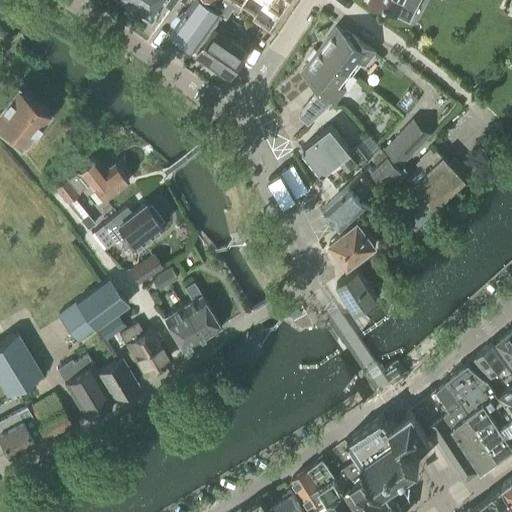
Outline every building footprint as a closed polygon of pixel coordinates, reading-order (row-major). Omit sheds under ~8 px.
[(164,4),(171,8),(176,0),(120,0),(152,22),(164,4)] [(192,0),(169,34),(201,56),(199,60),(212,69),(215,65),(229,75),(247,50),(229,38),(233,33),(218,23),(222,17),(201,0),(192,0)] [(230,0),(253,15),(250,19),(269,32),(290,1),(288,0),(230,0)] [(369,0),(369,1),(398,16),(405,0),(369,0)] [(341,66),(350,72),(360,60),(366,65),(376,53),(353,36),(351,39),(337,28),(320,50),(341,66)] [(341,66),(320,50),(302,72),(322,88),(299,117),(308,125),(334,102),(336,103),(345,91),(339,86),(350,72),(341,66)] [(0,124),(23,143),(47,113),(17,88),(0,109),(0,124)] [(431,135),(414,118),(384,148),(401,165),(431,135)] [(331,124),(304,145),(304,150),(313,161),(320,169),(324,170),(335,183),(367,156),(357,144),(351,149),(331,124)] [(421,164),(410,175),(436,202),(464,176),(438,148),(434,151),(431,148),(417,160),(421,164)] [(102,168),(91,155),(83,161),(52,185),(64,201),(77,190),(76,189),(84,183),(83,181),(87,177),(102,198),(126,179),(112,161),(102,168)] [(384,185),(401,169),(393,161),(387,155),(381,161),(371,171),(384,185)] [(349,184),(348,183),(323,206),(324,208),(324,212),(328,216),(332,216),(339,223),(373,191),(377,187),(362,171),(349,184)] [(401,187),(390,197),(400,207),(410,196),(401,187)] [(420,191),(399,212),(417,229),(437,209),(420,191)] [(125,202),(100,222),(90,230),(103,246),(112,239),(112,240),(119,235),(115,229),(118,226),(131,243),(160,221),(158,218),(159,215),(152,207),(149,207),(144,200),(131,210),(125,202)] [(374,240),(356,218),(356,217),(329,239),(332,243),(328,246),(336,256),(339,253),(346,262),(374,240)] [(152,252),(128,267),(136,280),(160,264),(152,252)] [(159,270),(167,282),(175,276),(168,265),(159,270)] [(335,282),(354,308),(375,293),(356,267),(335,282)] [(167,282),(159,270),(150,276),(158,287),(167,282)] [(76,338),(125,300),(126,300),(106,274),(57,311),(76,338)] [(204,320),(210,329),(219,324),(192,279),(183,285),(190,297),(179,303),(188,318),(193,315),(198,324),(204,320)] [(188,318),(179,303),(170,309),(161,314),(181,347),(210,329),(204,320),(198,324),(193,315),(188,318)] [(125,322),(117,311),(96,327),(104,338),(125,322)] [(169,357),(150,327),(141,332),(136,322),(121,331),(145,371),(169,357)] [(511,325),(496,339),(509,358),(506,360),(511,368),(511,325)] [(0,382),(5,391),(40,370),(16,329),(0,337),(0,382)] [(511,368),(506,360),(492,339),(474,353),(488,370),(500,389),(509,402),(511,405),(511,368)] [(128,350),(96,369),(111,396),(133,382),(120,361),(131,355),(128,350)] [(446,376),(497,452),(511,441),(511,438),(489,405),(497,400),(502,397),(491,381),(490,382),(484,373),(488,370),(474,353),(473,352),(466,357),(467,359),(446,376)] [(71,357),(56,366),(84,412),(111,396),(96,369),(86,353),(73,361),(71,357)] [(384,372),(391,381),(400,375),(394,365),(384,372)] [(453,421),(480,464),(497,452),(446,376),(427,393),(453,421)] [(23,401),(24,402),(29,410),(40,430),(44,436),(70,420),(54,392),(34,404),(30,397),(23,401)] [(453,421),(427,393),(413,403),(425,416),(422,419),(420,421),(410,405),(399,413),(392,418),(410,444),(417,439),(434,427),(466,475),(480,464),(453,421)] [(489,405),(511,438),(511,405),(509,402),(502,408),(497,400),(489,405)] [(19,415),(18,412),(16,409),(0,417),(0,438),(7,452),(32,438),(30,435),(40,430),(29,410),(19,415)] [(381,487),(418,462),(407,446),(410,444),(392,418),(388,421),(384,415),(384,414),(382,412),(349,435),(348,434),(346,436),(363,459),(381,487)] [(358,511),(345,491),(336,477),(336,476),(334,472),(328,476),(316,459),(307,466),(322,490),(336,511),(358,511)] [(381,487),(363,459),(357,463),(351,460),(341,466),(341,473),(336,476),(336,477),(345,491),(358,511),(400,511),(401,511),(394,500),(391,500),(389,498),(389,499),(381,487)] [(336,511),(322,490),(307,466),(291,477),(312,511),(336,511)] [(511,474),(501,483),(511,500),(511,474)] [(511,511),(511,500),(501,483),(466,509),(468,511),(511,511)] [(270,511),(300,511),(303,510),(290,489),(282,494),(284,497),(274,503),(267,492),(260,496),(267,508),(268,507),(270,511)] [(267,508),(260,496),(239,510),(240,511),(303,511),(304,511),(303,510),(300,511),(270,511),(268,507),(267,508)]
